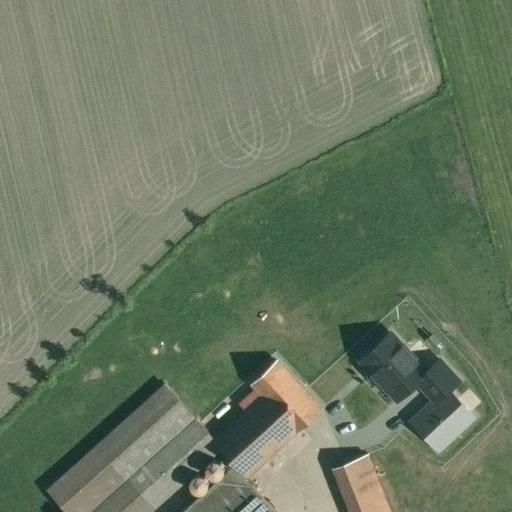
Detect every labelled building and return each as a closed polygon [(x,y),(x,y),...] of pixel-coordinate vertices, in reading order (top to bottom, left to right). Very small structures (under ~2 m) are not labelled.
[(274,310),(226,354),(257,388),(283,365),(278,360),(301,339),(274,310)] [(427,371),(391,332),(363,357),(375,371),(399,397),(427,371)] [(257,388),(241,402),(247,409),(214,438),(221,445),(236,463),(248,475),(322,408),(283,365),(257,388)] [(167,383),(50,489),(70,511),(147,511),(221,445),(214,438),(167,383)] [(391,511),(368,452),(345,461),(365,511),(391,511)] [(280,511),(248,475),(236,463),(182,511),(280,511)]
